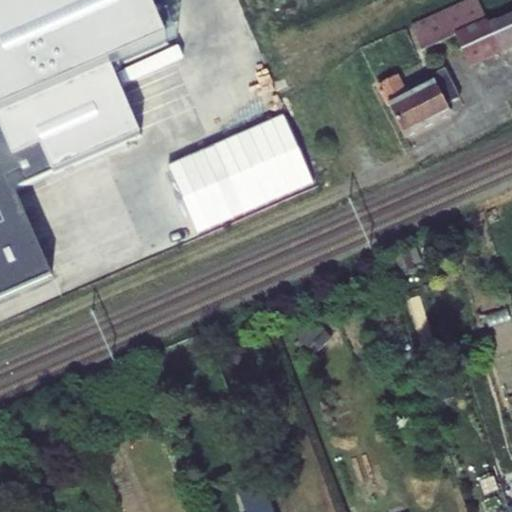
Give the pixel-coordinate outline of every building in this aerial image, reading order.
[(147,0),(0,0),(0,123),(15,158),(42,146),(54,173),(140,135),(115,77),(170,53),(147,0)] [(421,50),(456,34),(455,33),(487,19),(478,0),(465,0),(411,24),(421,50)] [(455,33),(456,34),(469,66),(511,47),(511,13),(489,24),(487,19),(455,33)] [(435,84),(446,104),(460,97),(445,68),(431,76),(435,84)] [(390,108),(410,98),(398,75),(377,85),(390,108)] [(390,108),(405,135),(449,111),(446,104),(435,84),(410,98),(390,108)] [(0,299),(52,277),(15,190),(54,173),(42,146),(15,158),(0,123),(0,299)] [(208,330),(149,354),(162,395),(221,372),(208,330)] [(246,511),(273,511),(262,483),(239,492),(246,511)]
